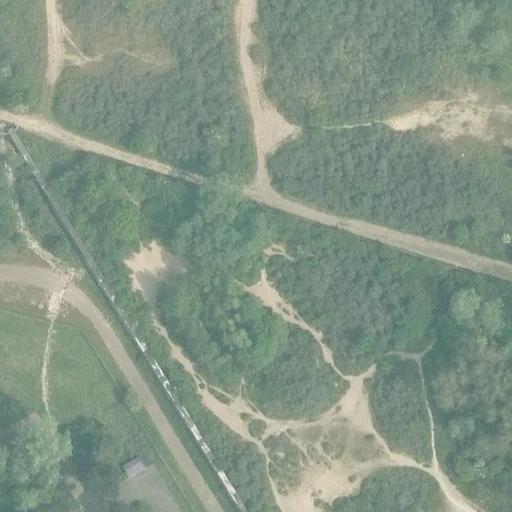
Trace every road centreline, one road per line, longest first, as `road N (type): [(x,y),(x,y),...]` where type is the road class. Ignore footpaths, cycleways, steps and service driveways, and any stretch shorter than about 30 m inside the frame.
road 1 (track): [(511,277),(0,119)]
road 2 (track): [(214,511),(94,317),(51,283),(0,274)]
road 3 (track): [(261,200),(253,0)]
